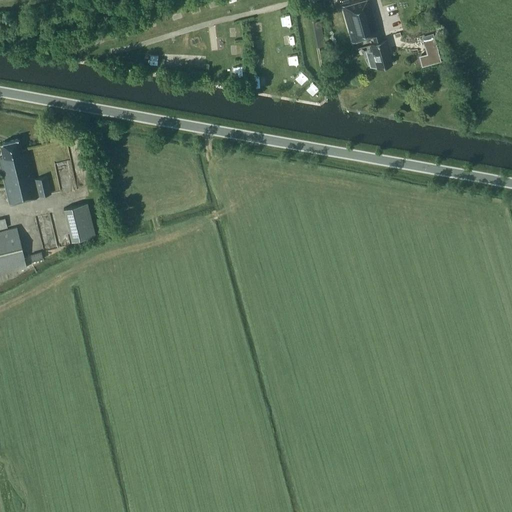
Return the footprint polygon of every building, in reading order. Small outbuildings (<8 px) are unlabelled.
[(387,48),(389,48),(386,40),(381,41),(369,0),(363,0),(342,6),(352,42),(372,36),(374,43),(370,44),(372,53),(370,66),(377,67),(392,63),(387,48)] [(439,60),(431,33),(424,35),(429,53),(426,53),(429,63),(439,60)] [(0,157),(0,166),(9,204),(38,197),(38,196),(51,193),(46,176),(34,179),(27,148),(21,150),(19,138),(0,142),(0,144),(3,157),(0,157)] [(95,234),(87,202),(63,209),(71,241),(95,234)] [(0,273),(27,267),(17,226),(7,229),(5,217),(0,218),(0,273)] [(30,254),(32,261),(43,258),(41,251),(30,254)]
